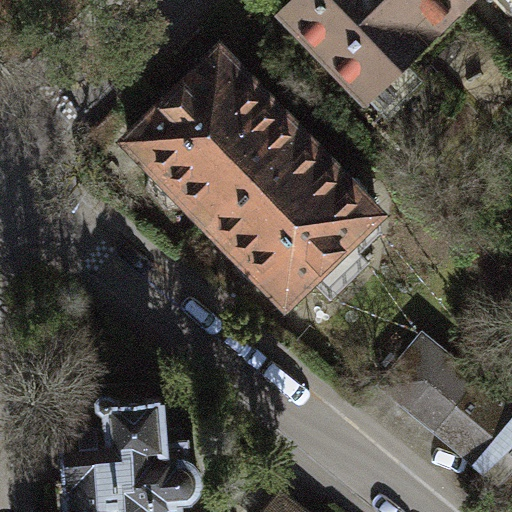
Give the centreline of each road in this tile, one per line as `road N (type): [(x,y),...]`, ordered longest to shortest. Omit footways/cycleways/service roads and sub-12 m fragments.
road 1 (residential): [(0,167),(412,511)]
road 2 (residential): [(0,157),(160,0)]
